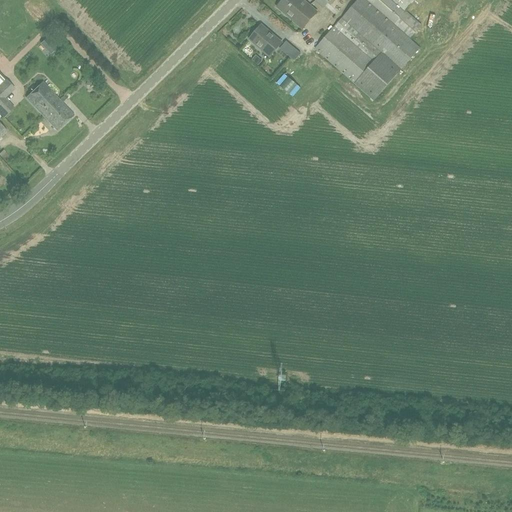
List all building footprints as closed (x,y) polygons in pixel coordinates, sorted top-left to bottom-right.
[(303,29),(317,12),(302,0),(282,0),(277,7),(303,29)] [(363,86),(375,97),(389,80),(394,77),(397,73),(401,71),(411,59),(415,56),(423,47),(420,43),(410,35),(411,33),(421,27),(414,17),(394,0),(356,0),(334,27),(327,32),(318,42),(326,55),(361,84),(363,86)] [(395,0),(406,9),(414,0),(395,0)] [(445,44),(459,31),(449,20),(435,34),(445,44)] [(270,57),(282,42),(261,25),(249,39),(270,57)] [(42,44),(51,53),(57,47),(48,38),(42,44)] [(292,39),(284,49),(291,55),(299,46),(292,39)] [(313,49),(310,53),(318,59),(321,55),(313,49)] [(0,113),(4,118),(15,108),(6,98),(16,89),(6,79),(0,84),(0,113)] [(57,131),(74,114),(60,99),(51,90),(43,82),(27,98),(57,131)]
